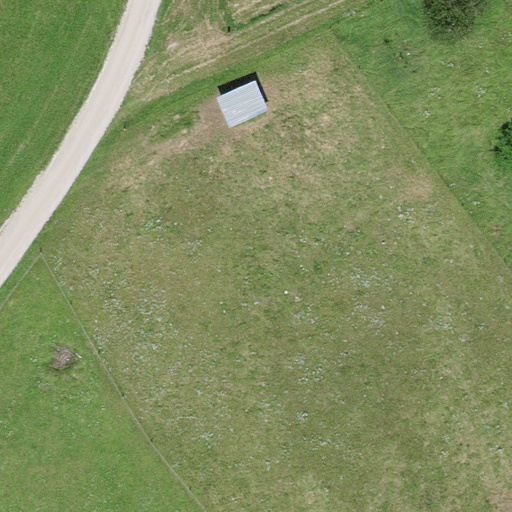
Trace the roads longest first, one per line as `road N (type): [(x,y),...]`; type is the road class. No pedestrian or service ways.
road 1 (track): [(0,279),(32,240),(103,101),(141,0)]
road 2 (track): [(103,101),(341,0)]
